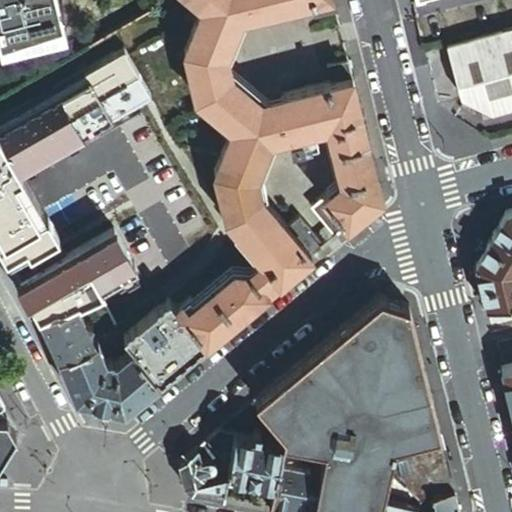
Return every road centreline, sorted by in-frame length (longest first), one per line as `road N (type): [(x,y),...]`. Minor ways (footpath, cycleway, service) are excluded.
road 1 (residential): [(85,503),(428,209)]
road 2 (residential): [(428,209),(502,511)]
road 3 (residential): [(374,0),(428,209)]
road 4 (residential): [(0,320),(66,437),(85,503)]
